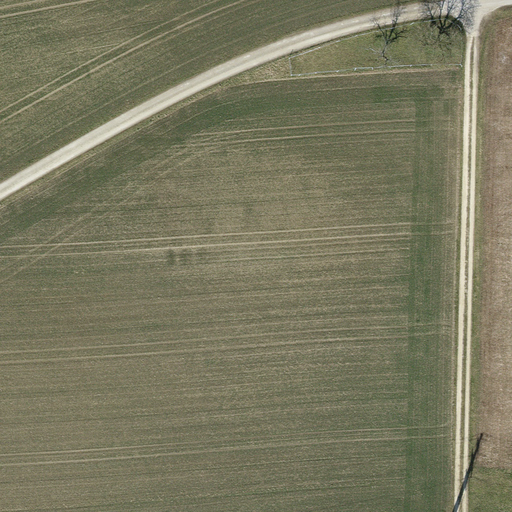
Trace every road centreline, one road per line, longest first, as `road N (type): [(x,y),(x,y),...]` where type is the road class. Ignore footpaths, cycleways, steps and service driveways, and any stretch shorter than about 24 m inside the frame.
road 1 (track): [(0,192),(211,80),(323,34),(472,0)]
road 2 (track): [(458,511),(473,0)]
